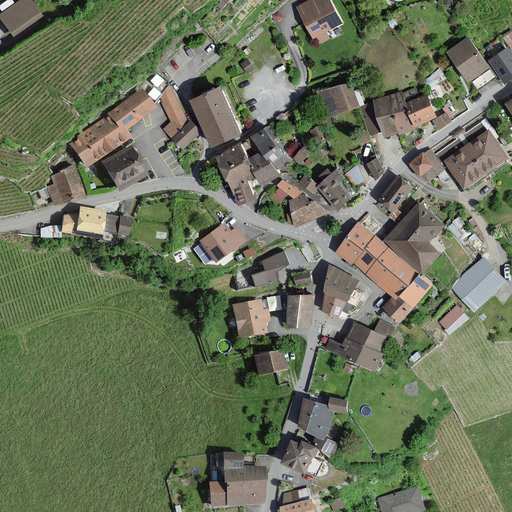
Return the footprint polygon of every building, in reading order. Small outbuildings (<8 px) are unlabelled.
[(23,0),(0,16),(13,35),(41,15),(29,0),(23,0)] [(343,22),(332,0),(310,0),(300,5),(316,36),(318,35),(321,41),(331,36),(328,29),(343,22)] [(491,66),(472,38),(452,51),(471,80),(491,66)] [(511,76),(511,52),(509,49),(493,59),(506,80),(511,76)] [(354,81),(318,90),(330,118),(362,106),(354,81)] [(224,84),(195,98),(215,147),(246,133),(224,84)] [(173,122),(166,129),(174,137),(190,122),(171,86),(161,98),(173,122)] [(156,108),(143,89),(109,112),(111,114),(79,135),(81,138),(71,145),(86,167),(132,136),(126,128),(156,108)] [(418,128),(417,124),(409,102),(405,90),(389,96),(402,132),(402,134),(418,128)] [(439,117),(431,95),(409,102),(417,124),(439,117)] [(389,96),(375,100),(375,101),(386,130),(388,137),(402,132),(389,96)] [(372,135),(386,130),(375,101),(362,105),(362,106),(372,135)] [(447,113),(436,120),(441,127),(452,120),(447,113)] [(192,120),(190,122),(174,137),(184,148),(203,131),(192,120)] [(328,139),(322,125),(311,130),(318,148),(328,139)] [(254,135),(260,144),(265,150),(271,159),(273,158),(280,168),(292,158),(267,127),(254,135)] [(507,158),(489,131),(445,161),(464,188),(507,158)] [(253,148),(260,144),(254,135),(243,142),(248,151),(253,148)] [(255,166),(257,165),(252,156),(248,151),(243,142),(219,155),(229,179),(255,166)] [(315,149),(308,143),(294,158),(301,164),(315,149)] [(130,147),(102,164),(117,190),(146,173),(130,147)] [(257,165),(255,166),(259,176),(263,185),(284,174),(280,168),(273,158),(271,159),(265,150),(252,156),(257,165)] [(434,164),(423,152),(410,164),(421,175),(434,164)] [(377,180),(386,170),(379,158),(369,163),(377,180)] [(256,194),(250,180),(259,176),(255,166),(229,179),(241,205),(259,198),(258,193),(256,194)] [(55,206),(84,195),(73,167),(51,175),(54,184),(48,187),(55,206)] [(320,184),(318,186),(320,188),(340,211),(353,197),(349,192),(341,182),(346,178),(338,169),(334,173),(329,167),(320,175),(325,180),(320,184)] [(320,184),(306,174),(300,182),(315,194),(320,188),(318,186),(320,184)] [(417,187),(401,174),(379,201),(393,213),(391,215),(397,220),(403,212),(399,209),(417,187)] [(303,192),(284,179),(278,185),(280,186),(289,193),(295,198),(300,196),(303,192)] [(289,193),(280,186),(274,196),(283,202),(289,193)] [(312,203),(306,193),(300,196),(295,198),(290,200),(296,227),(331,213),(316,201),(312,203)] [(445,224),(421,202),(406,219),(430,241),(445,224)] [(105,212),(79,208),(78,214),(78,215),(75,231),(101,235),(102,231),(105,215),(105,212)] [(61,232),(75,234),(75,231),(78,215),(78,214),(64,216),(61,232)] [(117,234),(120,217),(105,215),(102,231),(117,234)] [(131,218),(120,216),(120,217),(117,234),(116,237),(128,238),(131,218)] [(442,252),(430,241),(406,219),(405,219),(388,238),(424,271),(442,252)] [(354,264),(356,261),(377,236),(361,222),(338,250),(354,264)] [(246,240),(236,227),(230,232),(224,224),(200,241),(216,262),(246,240)] [(369,272),(390,247),(377,236),(356,261),(369,272)] [(421,273),(390,247),(369,272),(370,273),(389,289),(394,294),(395,295),(400,299),(403,295),(421,273)] [(253,248),(244,251),(246,257),(255,254),(253,248)] [(289,264),(285,252),(262,260),(265,271),(251,275),(256,288),(281,280),(277,269),(289,264)] [(485,257),(453,286),(476,310),(507,282),(485,257)] [(330,265),(325,293),(346,302),(349,298),(359,280),(330,265)] [(310,273),(295,276),(297,285),(311,282),(310,273)] [(416,306),(434,285),(421,273),(403,295),(416,306)] [(279,293),(267,295),(268,309),(281,307),(279,293)] [(346,303),(346,302),(325,293),(322,311),(338,317),(341,309),(348,313),(352,306),(346,303)] [(403,295),(400,299),(395,295),(385,307),(403,322),(416,306),(403,295)] [(313,296),(290,296),(288,326),(309,326),(313,296)] [(263,311),(261,301),(233,305),(238,337),(267,332),(265,322),(271,321),(269,310),(263,311)] [(465,311),(458,305),(441,322),(447,329),(465,311)] [(375,318),(371,328),(389,336),(392,337),(396,327),(375,318)] [(382,351),(389,336),(371,328),(356,321),(349,337),(382,351)] [(385,352),(382,351),(349,337),(348,336),(344,344),(331,338),(326,348),(377,370),(385,352)] [(281,351),(255,356),(259,375),(285,369),(281,351)] [(329,406),(328,410),(335,411),(345,412),(346,401),(330,399),(329,406)] [(317,435),(324,439),(335,411),(328,410),(329,406),(304,400),(299,427),(317,435)] [(336,444),(324,439),(317,435),(314,442),(331,456),(336,444)] [(315,457),(318,449),(302,442),(301,444),(291,440),(282,462),(306,472),(312,456),(315,457)] [(241,454),(224,454),(225,482),(225,505),(264,504),(264,467),(241,467),(241,454)] [(209,505),(225,505),(225,482),(209,482),(209,505)] [(415,511),(426,509),(419,486),(380,498),(384,511),(415,511)] [(312,496),(310,488),(284,494),(286,503),(284,503),(285,511),(317,511),(314,496),(312,496)] [(345,506),(341,498),(331,502),(335,510),(345,506)]
